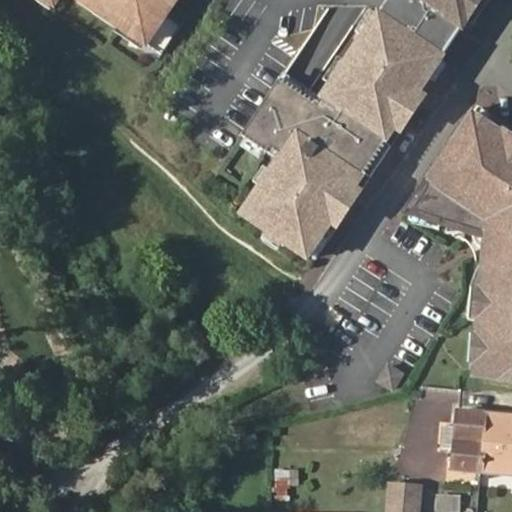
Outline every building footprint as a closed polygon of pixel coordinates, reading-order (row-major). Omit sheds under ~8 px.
[(166,14),(174,0),(49,0),(54,3),(56,0),(82,0),(95,8),(99,2),(124,18),(119,25),(160,52),(165,45),(181,23),(166,14)] [(280,80),(261,109),(243,135),(246,138),(265,151),(267,153),(271,148),(281,155),(278,160),(272,170),(261,186),(258,192),(265,198),(249,222),(265,233),(280,242),(305,259),(309,252),(323,232),(330,220),(356,183),(363,171),(365,169),(387,137),(394,125),(395,124),(410,102),(418,89),(428,75),(439,58),(441,56),(436,52),(440,47),(447,36),(454,24),(460,28),(465,31),(474,19),(469,15),(478,0),(483,0),(486,2),(487,0),(393,0),(392,1),(389,6),(383,14),(378,10),(377,12),(362,34),(345,59),(330,82),(328,85),(321,95),(315,103),(280,80)] [(474,19),(486,2),(483,0),(478,0),(469,15),(474,19)] [(95,8),(119,25),(124,18),(99,2),(95,8)] [(389,6),(384,2),(378,10),(383,14),(389,6)] [(370,8),(356,29),(362,34),(377,12),(370,8)] [(168,47),(182,24),(181,23),(165,45),(168,47)] [(460,28),(454,24),(447,36),(440,47),(445,52),(452,40),(460,28)] [(441,56),(442,57),(445,52),(440,47),(436,52),(441,56)] [(339,55),(325,78),(330,82),(345,59),(339,55)] [(428,75),(433,80),(445,62),(439,58),(428,75)] [(315,103),(321,95),(285,72),(280,80),(315,103)] [(410,102),(416,105),(424,93),(418,89),(410,102)] [(395,124),(401,128),(416,105),(410,102),(395,124)] [(511,127),(476,105),(472,111),(511,137),(511,127)] [(511,137),(472,111),(462,125),(405,211),(408,212),(440,222),(446,224),(465,231),(471,233),(486,238),(485,251),(485,255),(482,286),(482,289),(476,289),(474,311),(480,311),(479,322),(478,335),(475,366),(474,378),(499,379),(500,369),(511,370),(511,137)] [(365,169),(371,172),(392,141),(387,137),(365,169)] [(242,144),(259,157),(265,151),(246,138),(242,144)] [(267,153),(278,160),(281,155),(271,148),(267,153)] [(267,167),(256,183),(261,186),(272,170),(267,167)] [(330,220),(336,224),(361,186),(356,183),(330,220)] [(243,214),(247,221),(249,222),(265,198),(258,192),(243,214)] [(407,218),(438,229),(440,222),(408,212),(407,218)] [(456,234),(460,233),(465,231),(446,224),(443,232),(449,233),(456,234)] [(309,252),(315,256),(329,236),(323,232),(309,252)] [(261,240),(275,249),(280,242),(265,233),(261,240)] [(472,239),(476,247),(485,251),(486,238),(471,233),(472,239)] [(473,272),(470,285),(467,321),(479,322),(480,311),(474,311),(476,289),(482,289),(482,286),(485,255),(481,259),(473,272)] [(471,335),(469,366),(475,366),(478,335),(471,335)] [(403,374),(391,365),(380,381),(392,390),(403,374)] [(499,379),(511,380),(511,370),(500,369),(499,379)] [(454,470),(480,473),(485,412),(459,410),(458,425),(456,447),(454,470)] [(480,473),(511,475),(511,414),(485,412),(480,473)] [(442,423),(440,446),(456,447),(458,425),(442,423)] [(418,511),(419,488),(388,486),(386,511),(418,511)]
